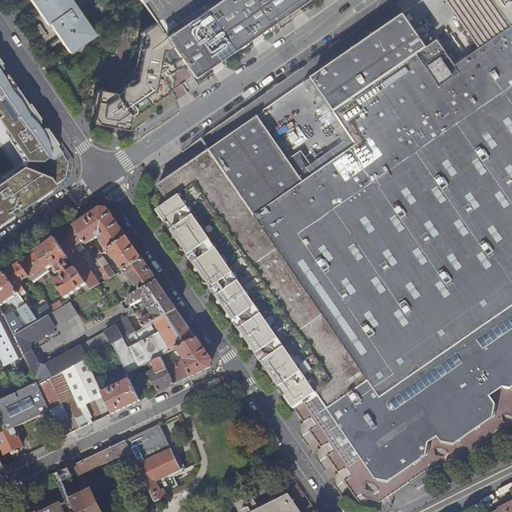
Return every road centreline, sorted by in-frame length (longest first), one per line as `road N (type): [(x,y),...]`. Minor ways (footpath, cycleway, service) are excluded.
road 1 (residential): [(358,0),(104,174)]
road 2 (residential): [(0,483),(237,369)]
road 3 (residential): [(237,369),(104,174)]
road 4 (unknown): [(511,354),(422,409),(390,442),(406,509)]
road 5 (residential): [(104,174),(0,24)]
road 6 (residential): [(337,511),(237,369)]
road 7 (residential): [(104,174),(0,245)]
road 8 (unclassified): [(511,458),(401,511)]
